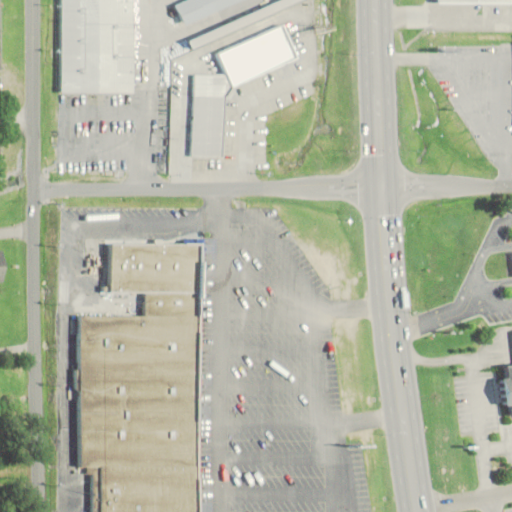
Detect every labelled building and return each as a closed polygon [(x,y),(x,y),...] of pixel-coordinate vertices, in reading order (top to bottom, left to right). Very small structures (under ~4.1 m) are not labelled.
[(56,0),(56,89),(127,90),(128,0),(56,0)] [(174,0),(170,2),(178,21),(226,0),(174,0)] [(266,0),(181,38),(184,45),(285,0),(266,0)] [(210,51),(219,72),(225,83),(290,54),(276,22),(210,51)] [(187,153),(217,154),(218,94),(225,83),(219,72),(188,71),(187,153)] [(88,511),(194,511),(195,241),(104,240),(103,288),(142,288),(142,313),(74,313),(73,464),(81,464),(81,471),(88,471),(88,511)] [(511,361),(502,363),(503,375),(498,375),(501,402),(507,402),(508,413),(511,412),(511,361)]
